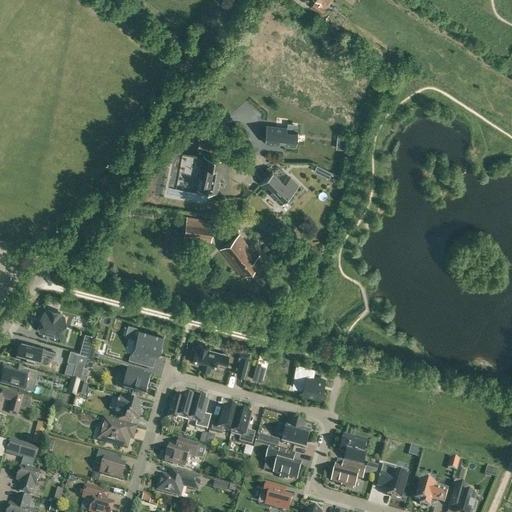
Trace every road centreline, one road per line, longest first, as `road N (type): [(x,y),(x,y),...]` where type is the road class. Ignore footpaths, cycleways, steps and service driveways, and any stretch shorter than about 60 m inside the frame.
road 1 (residential): [(37,280),(235,0)]
road 2 (residential): [(128,511),(168,372),(327,416)]
road 3 (residential): [(37,280),(288,347)]
road 4 (track): [(341,360),(511,402)]
road 5 (residential): [(327,416),(314,489),(389,511)]
